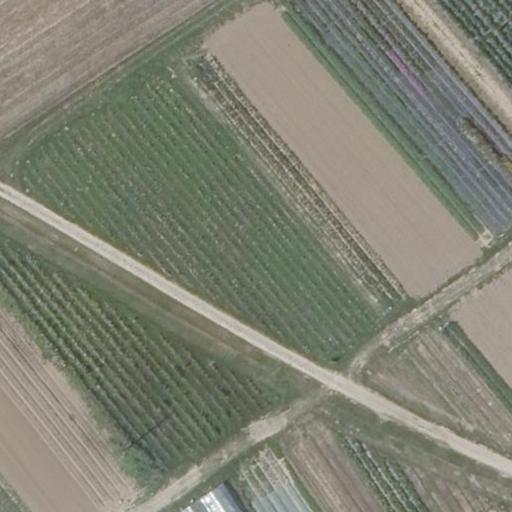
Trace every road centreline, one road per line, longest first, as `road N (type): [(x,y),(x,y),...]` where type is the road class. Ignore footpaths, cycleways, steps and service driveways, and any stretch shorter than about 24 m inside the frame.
road 1 (track): [(0,192),(334,383)]
road 2 (track): [(334,383),(136,511)]
road 3 (track): [(334,383),(511,470)]
